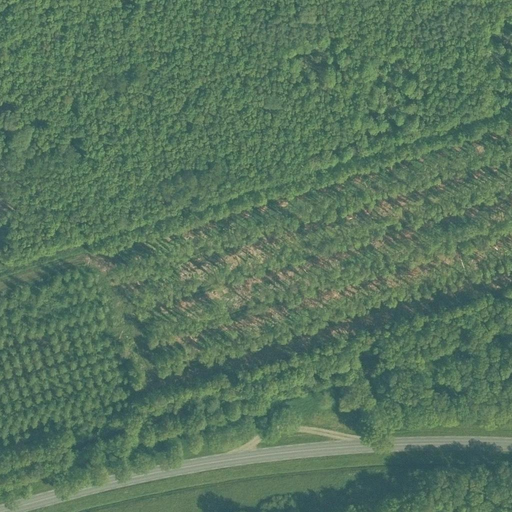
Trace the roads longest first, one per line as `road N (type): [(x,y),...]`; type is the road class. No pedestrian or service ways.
road 1 (track): [(0,466),(511,309)]
road 2 (primary): [(0,510),(241,457),(368,444),(511,444)]
